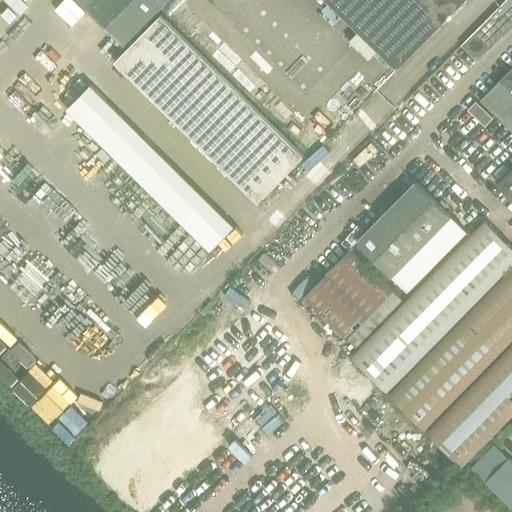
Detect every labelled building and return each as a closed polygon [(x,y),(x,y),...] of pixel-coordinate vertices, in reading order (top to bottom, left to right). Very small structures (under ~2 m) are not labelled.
[(124,45),(168,0),(92,0),(86,7),(124,45)] [(327,0),(329,1),(321,8),(335,22),(343,14),(359,30),(349,40),(369,60),(379,50),(397,68),(464,0),(327,0)] [(499,37),(511,24),(511,0),(507,0),(485,23),(499,37)] [(161,13),(115,59),(258,201),(304,155),(161,13)] [(499,37),(485,23),(464,45),(478,59),(499,37)] [(511,68),(481,100),(511,131),(511,68)] [(91,84),(68,106),(211,248),(233,226),(91,84)] [(466,230),(415,181),(356,241),(407,290),(466,230)] [(511,232),(488,209),(354,346),(391,382),(511,258),(511,232)] [(352,245),(328,271),(379,320),(403,294),(352,245)] [(511,264),(394,385),(431,421),(511,338),(511,264)] [(379,320),(328,271),(304,296),(354,345),(379,320)] [(511,344),(434,424),(471,460),(511,418),(511,344)] [(511,508),(511,461),(508,458),(496,446),(493,443),(469,467),(484,482),(511,508)]
